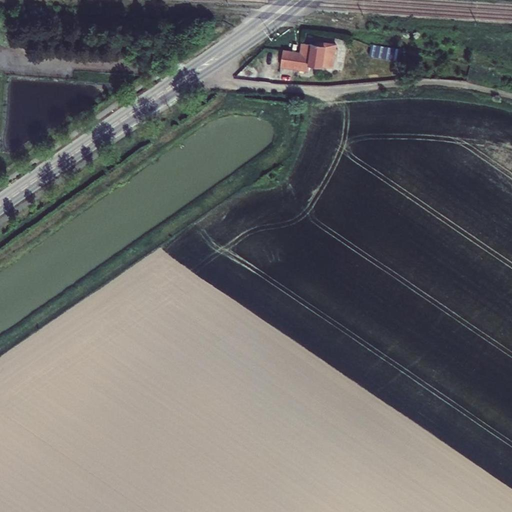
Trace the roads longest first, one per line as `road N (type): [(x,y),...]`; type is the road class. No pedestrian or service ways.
road 1 (track): [(511,98),(448,82),(323,91),(234,82),(192,66)]
road 2 (secondary): [(134,111),(307,0)]
road 3 (secondary): [(285,0),(134,111)]
road 4 (secondary): [(134,111),(0,204)]
